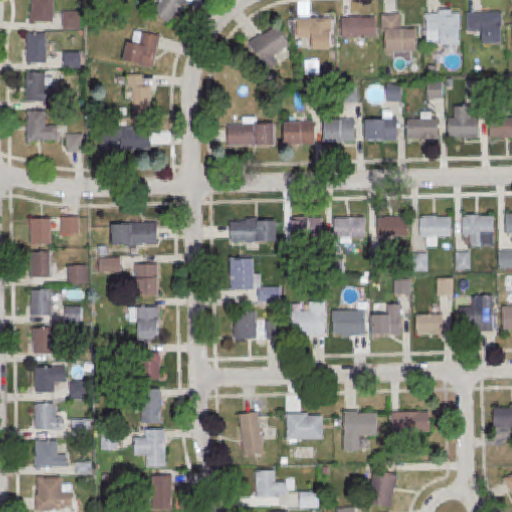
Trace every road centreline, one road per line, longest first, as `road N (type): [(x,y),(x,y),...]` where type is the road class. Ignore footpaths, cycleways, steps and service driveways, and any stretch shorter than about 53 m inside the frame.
road 1 (residential): [(511,177),(67,190),(0,177)]
road 2 (residential): [(219,511),(197,420),(188,95),(196,56),(219,20)]
road 3 (residential): [(511,371),(195,381)]
road 4 (residential): [(474,511),(464,476),(461,373)]
